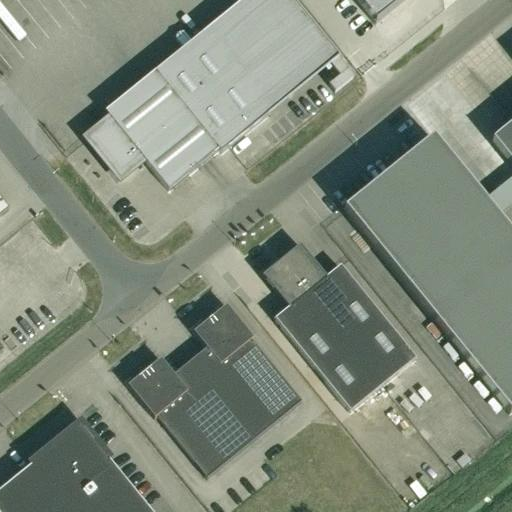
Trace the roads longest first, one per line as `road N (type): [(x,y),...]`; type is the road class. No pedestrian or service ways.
road 1 (unclassified): [(509,0),(139,301)]
road 2 (unclassified): [(0,131),(139,301)]
road 3 (unclassified): [(139,301),(0,415)]
